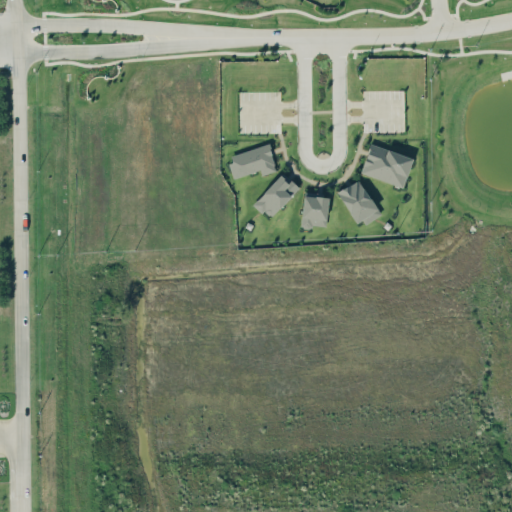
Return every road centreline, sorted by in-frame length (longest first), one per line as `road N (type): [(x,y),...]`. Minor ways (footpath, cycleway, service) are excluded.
road 1 (secondary): [(24,438),(12,0)]
road 2 (tertiary): [(511,18),(419,33),(198,36)]
road 3 (residential): [(305,36),(306,156),(325,165),(339,152),(339,36)]
road 4 (tertiary): [(0,46),(106,51),(198,36)]
road 5 (tertiary): [(198,36),(87,23),(13,25)]
